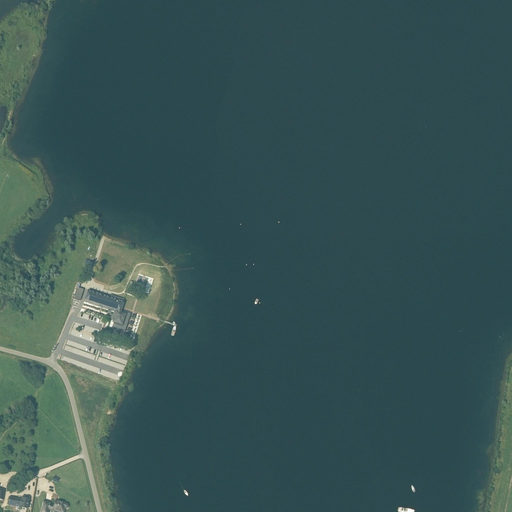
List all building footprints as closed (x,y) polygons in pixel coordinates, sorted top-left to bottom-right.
[(84,266),(85,267),(92,269),(93,263),(88,261),(86,260),(84,266)] [(74,301),(80,302),(83,292),(77,290),(74,301)] [(110,298),(88,291),(83,304),(115,314),(113,321),(111,326),(113,326),(112,329),(125,333),(130,316),(126,315),(125,317),(121,315),(124,306),(123,306),(124,302),(124,300),(111,296),(110,298)] [(27,509),(28,505),(29,500),(22,499),(22,500),(9,498),(8,505),(21,507),(21,508),(27,509)] [(50,504),(44,503),(41,511),(42,511),(48,511),(49,510),(57,511),(64,511),(65,509),(66,509),(67,508),(68,507),(68,506),(68,505),(67,505),(67,504),(66,504),(56,501),(54,506),(50,505),(50,504)]
